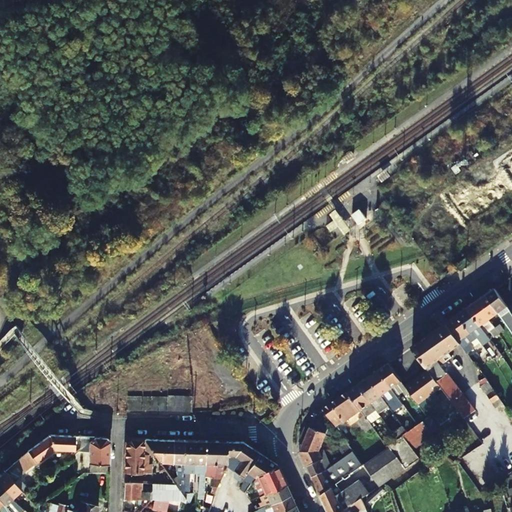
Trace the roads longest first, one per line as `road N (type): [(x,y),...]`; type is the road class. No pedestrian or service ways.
road 1 (tertiary): [(282,434),(297,405),(511,252)]
road 2 (residential): [(119,425),(282,434)]
road 3 (residential): [(0,468),(50,426),(119,425)]
